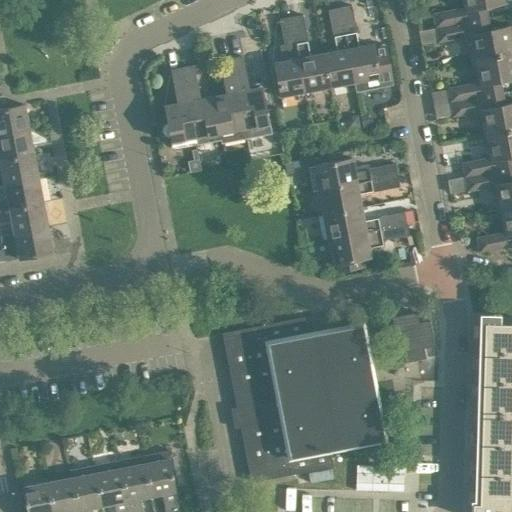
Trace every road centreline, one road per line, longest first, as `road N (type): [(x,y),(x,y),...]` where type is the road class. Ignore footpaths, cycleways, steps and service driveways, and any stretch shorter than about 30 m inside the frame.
road 1 (residential): [(157,265),(119,67),(131,39),(218,0)]
road 2 (residential): [(445,264),(326,289),(226,250),(174,261)]
road 3 (residential): [(394,0),(445,264)]
road 4 (residential): [(445,264),(457,317),(451,511)]
road 5 (residential): [(0,295),(157,265)]
